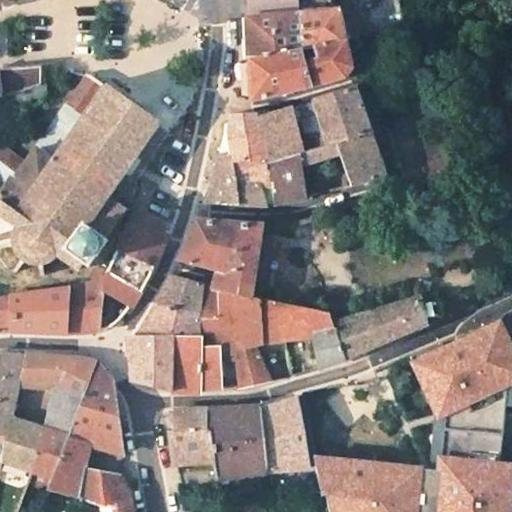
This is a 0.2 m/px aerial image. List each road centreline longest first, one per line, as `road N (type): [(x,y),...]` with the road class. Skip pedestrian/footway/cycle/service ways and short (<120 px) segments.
road 1 (unclassified): [(139,400),(252,398),(356,366),(511,294)]
road 2 (unclassified): [(217,0),(216,59),(184,213)]
road 3 (unclassified): [(366,190),(284,214),(184,213)]
road 4 (unclassified): [(184,213),(131,320),(108,348)]
road 5 (residential): [(0,62),(59,59),(144,71)]
